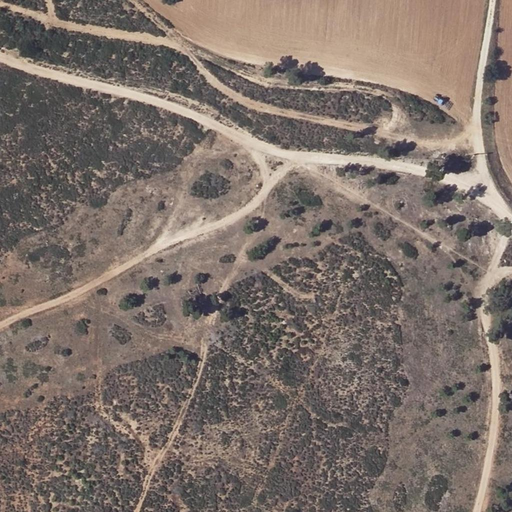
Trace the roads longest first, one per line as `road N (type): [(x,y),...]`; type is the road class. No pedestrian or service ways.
road 1 (track): [(0,321),(63,301),(241,207),(299,161),(304,148)]
road 2 (track): [(304,148),(163,89),(0,45)]
road 3 (track): [(484,511),(503,408),(492,312),(511,237)]
road 4 (track): [(479,193),(456,171),(304,148)]
